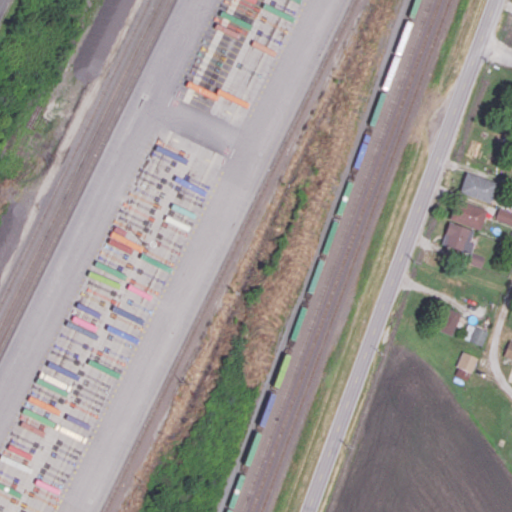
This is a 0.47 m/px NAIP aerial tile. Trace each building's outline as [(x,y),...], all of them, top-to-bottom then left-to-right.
[(496,183),(466,171),(458,192),(488,203),(496,183)] [(452,208),(448,219),(479,229),(486,209),(461,201),(459,210),(452,208)] [(494,218),(511,225),(511,212),(499,207),(494,218)] [(474,229),(447,222),(441,245),(469,251),(474,229)] [(461,313),(444,306),(435,328),(451,335),(461,313)] [(461,339),(482,345),(487,331),(466,324),(461,339)] [(503,356),(511,358),(511,341),(507,340),(503,356)] [(455,366),(471,372),(477,357),(461,351),(455,366)]
